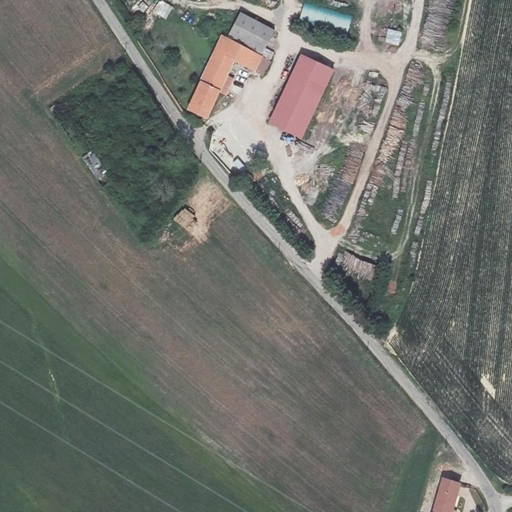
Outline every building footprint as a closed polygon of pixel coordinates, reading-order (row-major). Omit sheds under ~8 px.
[(160,0),(158,0),(152,12),(166,20),(173,7),(160,0)] [(347,35),(352,16),(304,2),(298,22),(347,35)] [(227,35),(261,54),(274,32),(240,13),(227,35)] [(387,30),(384,44),(399,47),(402,33),(387,30)] [(194,88),(214,98),(234,58),(254,67),(261,54),(227,35),(222,31),(194,88)] [(298,76),(308,56),(303,53),(292,73),(298,76)] [(298,76),(274,122),(300,134),(334,69),(308,56),(298,76)] [(274,122),(298,76),(292,73),(269,119),(274,122)] [(214,98),(194,88),(186,105),(205,115),(214,98)] [(233,176),(243,167),(215,136),(205,145),(233,176)] [(431,511),(450,511),(458,484),(441,479),(431,511)]
